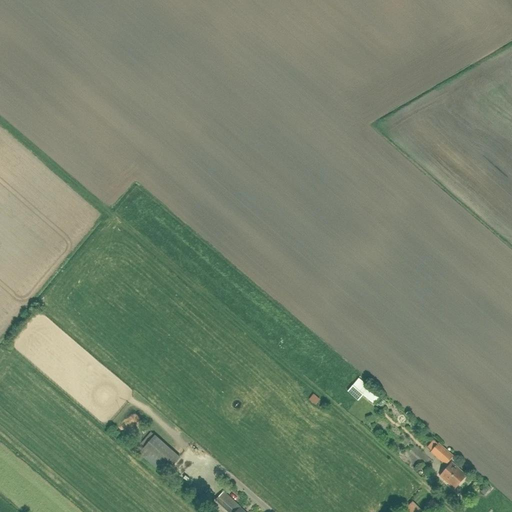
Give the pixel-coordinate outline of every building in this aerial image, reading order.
[(360,400),(364,395),(355,387),(350,391),(360,400)] [(316,395),(312,399),(319,405),(323,401),(316,395)] [(179,458),(154,436),(138,454),(163,476),(179,458)] [(453,457),(438,444),(431,452),(446,465),(453,457)] [(465,476),(451,463),(439,477),(453,490),(465,476)] [(417,468),(425,476),(429,472),(422,464),(417,468)] [(242,511),(223,494),(216,501),(227,511),(242,511)] [(408,509),(410,511),(424,511),(425,511),(415,502),(408,509)]
